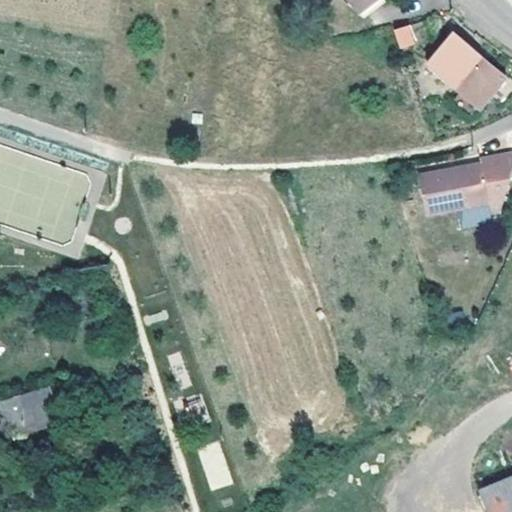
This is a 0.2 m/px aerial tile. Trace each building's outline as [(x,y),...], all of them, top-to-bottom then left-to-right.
[(352,0),(360,10),(372,0),(352,0)] [(419,17),(402,23),(408,39),(424,33),(419,17)] [(402,23),(390,26),(396,43),(408,39),(402,23)] [(502,75),(448,33),(425,63),(478,105),(502,75)] [(501,206),(511,156),(511,145),(479,154),(479,158),(418,173),(428,210),(487,195),(491,208),(501,206)] [(0,427),(1,427),(3,435),(43,423),(41,415),(55,411),(48,384),(34,388),(37,400),(21,405),(17,393),(0,397),(0,427)] [(34,388),(17,393),(21,405),(37,400),(34,388)] [(41,415),(43,423),(57,419),(55,411),(41,415)] [(219,441),(197,448),(211,489),(232,482),(219,441)] [(511,511),(511,471),(476,487),(486,511),(511,511)]
